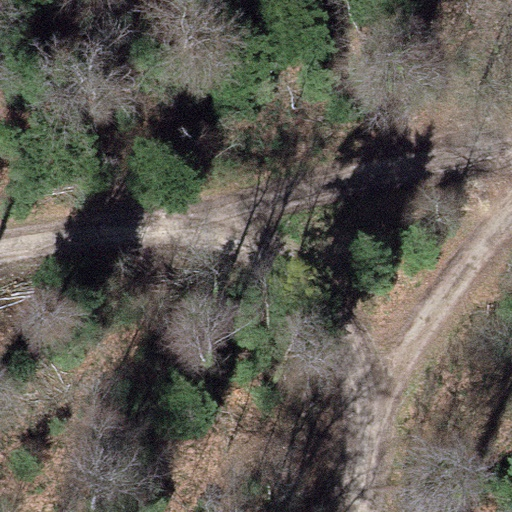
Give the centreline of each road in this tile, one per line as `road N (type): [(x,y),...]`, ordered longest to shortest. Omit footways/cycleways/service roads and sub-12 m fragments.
road 1 (track): [(352,511),(362,429),(335,322),(224,225),(0,258)]
road 2 (track): [(224,225),(511,149)]
road 3 (track): [(511,221),(362,429)]
